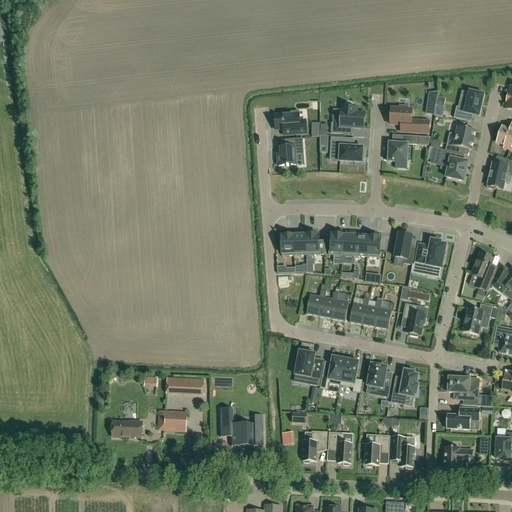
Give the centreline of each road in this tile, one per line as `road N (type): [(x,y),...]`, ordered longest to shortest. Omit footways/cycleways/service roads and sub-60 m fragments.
road 1 (residential): [(511,495),(95,472)]
road 2 (residential): [(267,211),(275,327),(437,357)]
road 3 (residential): [(468,229),(498,85)]
road 4 (residential): [(437,357),(468,229)]
